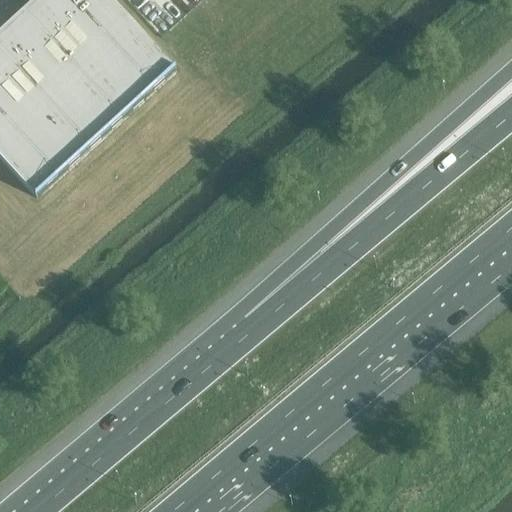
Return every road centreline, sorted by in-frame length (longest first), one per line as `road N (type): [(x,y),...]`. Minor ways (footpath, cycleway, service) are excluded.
road 1 (motorway): [(182,511),(511,237)]
road 2 (motorway): [(511,69),(312,245),(254,326)]
road 3 (motorway): [(511,113),(254,326)]
road 4 (motorway): [(254,326),(37,511)]
